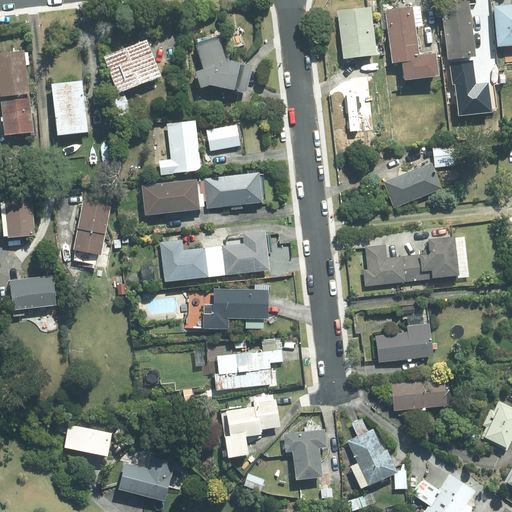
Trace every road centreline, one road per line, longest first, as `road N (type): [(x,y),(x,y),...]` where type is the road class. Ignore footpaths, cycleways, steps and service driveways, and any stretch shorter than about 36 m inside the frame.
road 1 (residential): [(343,397),(290,0)]
road 2 (unknown): [(319,205),(141,230)]
